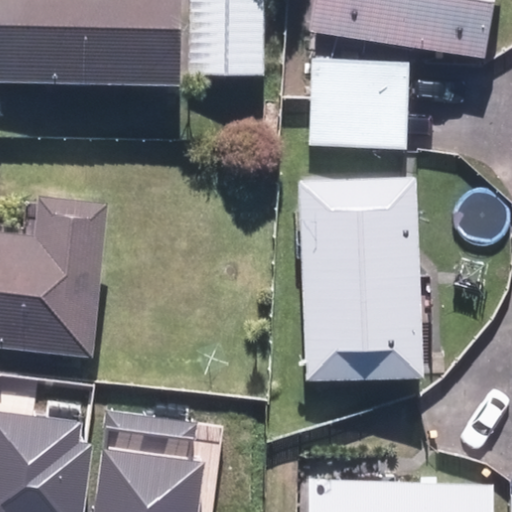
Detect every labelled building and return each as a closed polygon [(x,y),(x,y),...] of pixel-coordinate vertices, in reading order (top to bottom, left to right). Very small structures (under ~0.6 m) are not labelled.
[(171,0),(0,0),(0,64),(171,67),(171,0)] [(263,0),(196,0),(193,58),(261,61),(263,0)] [(492,0),(314,0),(312,18),(486,44),(492,0)] [(438,113),(415,112),(416,91),(420,92),(421,78),(416,78),(417,56),(314,51),(310,140),(414,144),(414,132),(438,133),(438,113)] [(419,166),(303,169),(309,366),(425,363),(419,166)] [(37,225),(0,223),(0,332),(104,338),(111,199),(39,195),(37,225)] [(0,383),(0,511),(142,511),(143,504),(194,507),(200,395),(0,383)] [(487,511),(488,473),(317,471),(316,511),(487,511)]
